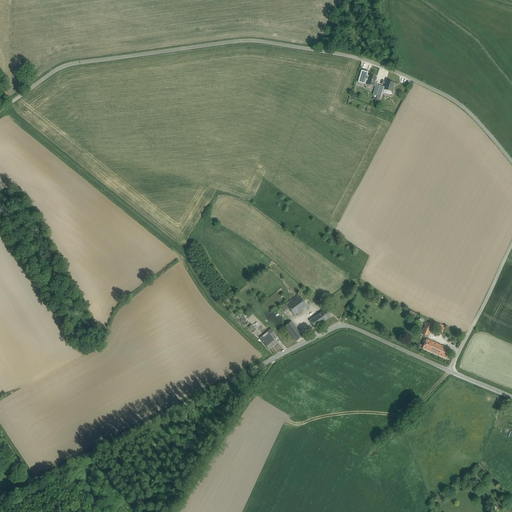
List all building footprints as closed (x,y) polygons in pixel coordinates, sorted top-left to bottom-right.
[(368,72),(361,70),(358,82),(365,84),(366,80),(368,80),(369,77),(367,77),(368,72)] [(376,78),(369,76),(369,77),(368,80),(366,85),(374,87),(376,78)] [(394,83),(387,81),(384,90),(391,92),(394,83)] [(384,87),(376,85),(373,95),(381,97),(384,87)] [(298,294),(285,303),(288,307),(300,297),(298,294)] [(300,297),(288,307),(289,309),(294,315),(303,309),(307,306),(300,297)] [(288,307),(285,303),(281,306),(285,312),(289,309),(288,307)] [(325,309),(310,321),(315,328),(331,317),(325,309)] [(299,332),(292,322),(285,326),(293,337),(299,332)] [(426,323),(420,337),(426,339),(427,339),(433,325),(426,323)] [(445,326),(439,324),(437,331),(442,333),(445,326)] [(271,329),(267,332),(269,335),(270,335),(272,338),(276,335),(271,329)] [(299,332),(293,337),(296,341),(303,337),(299,332)] [(272,338),(270,335),(269,335),(264,339),(262,336),(260,338),(269,350),(277,343),(272,338)] [(441,346),(427,339),(426,339),(423,348),(437,355),(441,346)] [(450,350),(441,346),(437,355),(446,359),(450,350)]
